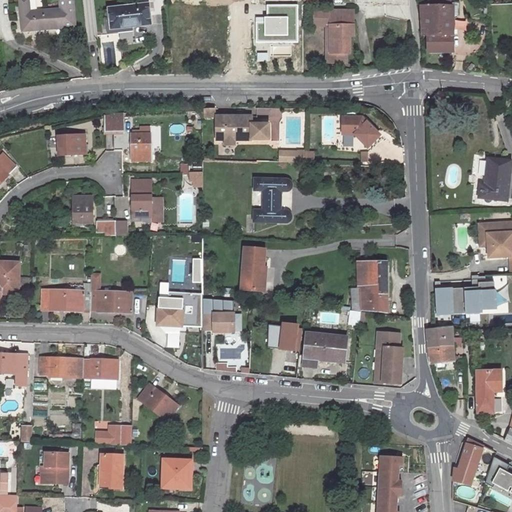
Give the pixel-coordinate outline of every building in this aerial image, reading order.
[(19,0),(22,31),(74,27),(72,0),(59,0),(60,9),(30,12),(28,0),(19,0)] [(421,6),(423,36),(427,36),(428,52),(453,52),(453,35),(452,34),(452,21),(453,20),(453,15),(458,15),(458,3),(452,3),(452,6),(439,6),(428,6),(421,6)] [(298,42),(298,4),(266,4),(266,17),(255,17),(256,43),(298,42)] [(111,29),(150,24),(148,5),(109,10),(111,29)] [(313,26),(326,26),(326,53),(327,53),(330,53),(330,11),(313,11),(313,26)] [(330,11),(330,53),(327,53),(327,63),(345,63),(345,36),(353,36),(353,11),(330,11)] [(105,115),(105,133),(115,132),(115,114),(105,115)] [(125,132),(125,114),(115,114),(115,132),(125,132)] [(217,139),(252,139),(268,139),(268,124),(252,124),(252,116),(217,117),(217,139)] [(355,133),(367,146),(379,134),(362,116),(342,116),(342,132),(355,133)] [(136,149),(136,153),(133,153),(133,161),(152,161),(151,134),(133,135),(133,149),(136,149)] [(14,144),(12,136),(5,138),(7,146),(14,144)] [(72,155),(87,154),(86,136),(60,138),(61,156),(68,155),(68,153),(72,153),(72,155)] [(282,161),(296,162),(306,162),(306,151),(286,151),(282,155),(282,161)] [(4,181),(17,168),(3,154),(0,157),(0,184),(1,184),(0,183),(0,181),(2,180),(4,181)] [(511,163),(511,161),(489,159),(486,185),(481,184),(479,197),(485,198),(486,200),(488,201),(489,202),(490,201),(492,200),(493,199),(508,201),(511,163)] [(202,177),(191,177),(191,180),(197,180),(197,187),(202,187),(202,177)] [(265,191),(265,211),(255,210),(255,222),(288,223),(289,223),(291,222),(292,220),(293,218),(292,214),(290,212),(288,211),(282,211),(282,192),(289,191),(292,190),(293,187),(294,185),(293,183),(292,181),(290,180),(289,180),(256,179),(256,191),(265,191)] [(136,206),(136,209),(134,209),(134,217),(153,217),(153,222),(164,222),(164,199),(153,199),(153,180),(133,180),(134,206),(136,206)] [(74,197),(74,212),(77,212),(77,216),(75,215),(75,223),(89,223),(93,223),(93,197),(74,197)] [(409,213),(396,211),(394,219),(409,222),(409,213)] [(98,233),(107,233),(107,235),(117,235),(116,221),(98,221),(98,233)] [(116,221),(117,235),(117,237),(126,237),(126,221),(116,221)] [(511,273),(511,222),(480,224),(481,235),(488,234),(489,246),(490,257),(511,256),(511,273)] [(488,234),(481,235),(482,246),(489,246),(488,234)] [(261,291),(263,267),(265,267),(266,250),(245,249),(242,289),(261,291)] [(202,281),(202,257),(192,257),(192,281),(202,281)] [(3,293),(19,294),(19,280),(20,264),(0,262),(0,305),(2,306),(3,293)] [(361,289),(362,303),(355,303),(355,309),(388,312),(387,263),(359,262),(359,289),(361,289)] [(99,312),(132,314),(132,293),(100,292),(101,276),(92,275),(92,284),(91,310),(99,311),(99,312)] [(467,291),(437,293),(438,315),(467,313),(467,314),(482,313),(482,309),(497,309),(496,281),(487,282),(487,276),(480,276),(480,275),(474,275),(474,279),(466,280),(467,291)] [(27,294),(28,280),(19,280),(19,294),(27,294)] [(51,311),(84,312),(84,310),(91,310),(92,284),(85,284),(85,292),(52,291),(51,311)] [(353,289),(353,303),(355,303),(362,303),(361,289),(359,289),(353,289)] [(51,311),(52,291),(44,290),(43,310),(51,311)] [(202,327),(201,293),(166,293),(166,300),(156,300),(157,327),(202,327)] [(214,332),(234,332),(239,332),(242,329),(242,317),(240,315),(234,314),(202,315),(202,327),(202,330),(214,330),(214,332)] [(302,352),(304,324),(286,322),(286,327),(271,325),(268,349),(302,352)] [(453,328),(427,329),(429,346),(453,345),(453,329),(453,328)] [(386,348),(384,383),(402,384),(404,349),(400,348),(401,335),(380,333),(379,347),(386,348)] [(348,338),(323,335),(307,334),(305,355),(319,357),(318,360),(345,363),(348,338)] [(384,383),(386,348),(379,347),(378,347),(375,382),(384,383)] [(431,365),(456,362),(454,352),(448,352),(447,349),(429,351),(431,365)] [(32,355),(19,355),(5,354),(5,357),(1,357),(1,354),(0,353),(0,373),(20,374),(19,386),(31,386),(32,355)] [(304,366),(318,367),(318,360),(319,357),(305,355),(304,366)] [(50,377),(84,379),(85,361),(78,361),(78,359),(63,359),(63,362),(58,361),(59,359),(42,358),(41,376),(50,376),(50,377)] [(85,361),(84,379),(93,379),(92,389),(117,390),(118,380),(119,380),(119,361),(105,360),(105,363),(101,363),(101,360),(93,360),(93,361),(85,361)] [(477,371),(477,413),(480,413),(490,413),(494,412),(494,392),(502,392),(502,371),(477,371)] [(139,399),(167,422),(179,407),(167,397),(166,399),(163,397),(164,395),(151,384),(139,399)] [(81,441),(82,424),(73,424),(73,434),(66,434),(65,441),(81,441)] [(33,442),(33,427),(23,427),(22,442),(33,442)] [(97,444),(133,446),(133,428),(111,427),(111,433),(98,433),(97,444)] [(467,444),(483,449),(484,446),(468,439),(467,444)] [(467,444),(459,470),(455,469),(454,471),(453,481),(471,486),(483,449),(467,444)] [(46,466),(45,483),(69,484),(70,454),(46,453),(46,466)] [(123,489),(125,456),(102,455),(102,474),(107,475),(107,487),(113,487),(113,489),(123,489)] [(381,456),(377,511),(398,511),(396,511),(397,496),(402,496),(402,482),(398,481),(399,465),(403,465),(403,458),(381,456)] [(510,487),(511,487),(511,474),(508,472),(511,466),(497,458),(485,485),(493,488),(495,483),(499,484),(498,487),(508,491),(510,487)] [(168,488),(191,490),(192,461),(166,460),(166,469),(166,476),(168,476),(168,488)] [(1,472),(0,472),(0,494),(0,497),(0,504),(0,511),(17,511),(18,497),(9,497),(9,476),(1,475),(1,472)]
